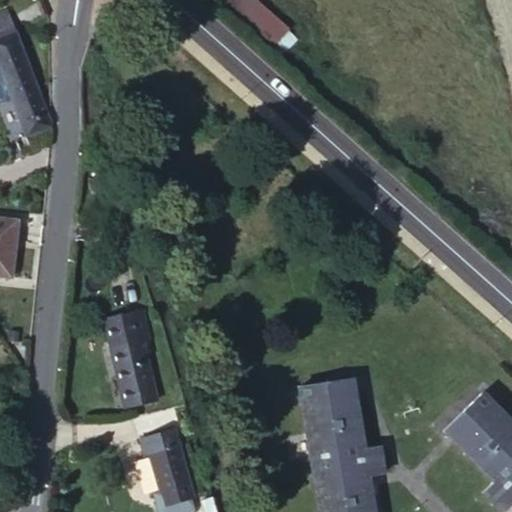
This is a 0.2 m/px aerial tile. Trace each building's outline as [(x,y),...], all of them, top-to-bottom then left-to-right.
[(258,0),(225,0),(275,44),(290,28),(258,0)] [(0,29),(0,95),(14,141),(36,132),(2,29),(0,29)] [(133,306),(91,315),(112,400),(145,392),(132,333),(139,331),(133,306)] [(347,378),(294,385),(308,511),(363,511),(360,474),(376,473),(373,446),(356,448),(347,378)] [(511,511),(511,432),(480,397),(437,435),(485,487),(469,501),(479,511),(499,511),(504,507),(509,511),(511,511)] [(161,426),(125,437),(131,455),(138,453),(148,487),(153,502),(176,496),(178,495),(163,444),(166,444),(161,426)] [(153,502),(148,487),(140,489),(147,511),(177,511),(179,508),(176,496),(153,502)]
